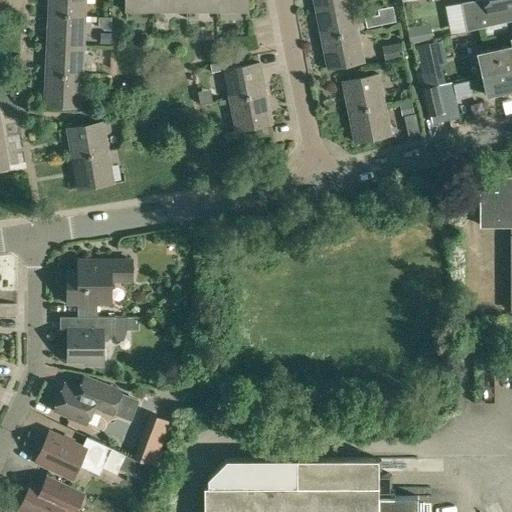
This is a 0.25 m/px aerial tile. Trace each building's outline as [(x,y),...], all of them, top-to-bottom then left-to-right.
[(48,0),(48,14),(85,15),(86,1),(85,0),(48,0)] [(128,0),(129,11),(142,11),(156,11),(156,0),(128,0)] [(156,0),(156,11),(171,12),(188,12),(188,0),(156,0)] [(188,0),(188,12),(203,12),(217,12),(216,0),(188,0)] [(216,0),(217,12),(232,12),(248,13),(248,0),(216,0)] [(314,0),(316,9),(353,2),(352,0),(314,0)] [(467,31),(511,20),(511,0),(473,0),(462,2),(467,31)] [(362,17),(356,18),(353,2),(316,9),(319,25),(317,26),(319,39),(365,30),(362,17)] [(47,28),(47,44),(83,45),(84,30),(85,15),(48,14),(47,28)] [(358,32),(319,39),(322,54),(325,53),(328,69),(364,61),(361,47),(358,32)] [(110,34),(100,34),(100,45),(110,45),(110,34)] [(420,69),(447,63),(442,39),(415,45),(420,69)] [(401,41),(382,45),(385,61),(403,58),(401,41)] [(46,60),(45,74),(82,75),(83,62),(83,45),(47,44),(46,60)] [(483,75),(511,68),(511,45),(478,53),(483,75)] [(210,65),(212,73),(225,70),(235,68),(234,60),(210,65)] [(235,68),(225,70),(228,86),(230,100),(268,93),(265,79),(262,63),(235,68)] [(511,68),(483,75),(487,95),(508,90),(511,93),(511,68)] [(45,88),(44,104),(81,106),(81,91),(82,75),(45,74),(45,88)] [(379,75),(343,83),(347,99),(345,99),(348,113),(386,105),(383,91),(379,75)] [(473,94),(470,81),(452,85),(456,98),(473,94)] [(426,116),(445,112),(438,84),(420,88),(426,116)] [(268,93),(230,100),(233,114),(236,127),(236,130),(274,123),(270,107),(268,93)] [(412,101),(399,104),(401,115),(404,115),(414,113),(412,101)] [(386,105),(348,113),(351,127),(353,127),(356,142),(392,135),(389,120),(386,105)] [(103,121),(66,128),(69,144),(67,144),(70,158),(108,152),(106,137),(103,121)] [(3,137),(0,137),(0,168),(8,167),(6,151),(3,137)] [(108,152),(70,158),(72,172),(74,172),(77,188),(113,182),(111,166),(108,152)] [(511,178),(482,178),(482,225),(511,224),(511,178)] [(132,279),(132,261),(79,260),(79,278),(68,278),(68,302),(111,302),(111,275),(119,275),(122,279),(132,279)] [(115,317),(115,316),(77,316),(77,328),(68,328),(68,361),(85,361),(85,365),(103,365),(104,340),(108,341),(115,334),(115,329),(124,329),(124,317),(115,317)] [(65,384),(55,410),(70,416),(70,418),(86,424),(92,411),(98,413),(102,412),(113,416),(114,413),(122,393),(123,389),(84,374),(77,389),(65,384)] [(173,421),(153,413),(136,458),(156,466),(173,421)] [(51,433),(38,461),(71,476),(77,464),(99,474),(103,467),(117,474),(120,468),(128,472),(134,458),(126,454),(111,447),(87,436),(81,447),(51,433)] [(416,511),(417,497),(394,496),(394,490),(389,490),(389,474),(379,474),(379,457),(297,458),(226,458),(207,477),(207,485),(205,485),(204,511),(416,511)] [(420,474),(419,488),(454,489),(454,475),(420,474)] [(68,511),(74,511),(83,492),(48,475),(42,489),(31,483),(19,509),(25,511),(62,511),(63,510),(68,511)]
